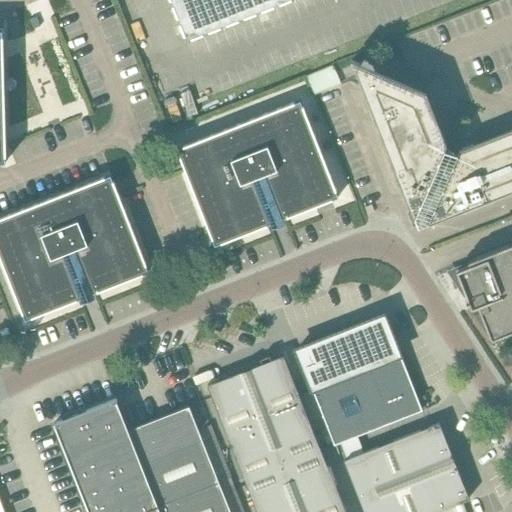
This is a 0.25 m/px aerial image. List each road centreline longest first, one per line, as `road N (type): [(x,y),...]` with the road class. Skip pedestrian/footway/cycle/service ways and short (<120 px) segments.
road 1 (unclassified): [(511,423),(412,268),(390,251),(359,247),(202,307)]
road 2 (unclassified): [(202,307),(79,0)]
road 3 (unclassified): [(341,13),(176,79),(146,0)]
road 4 (residential): [(0,385),(202,307)]
road 5 (unknown): [(511,99),(474,107),(449,89),(437,67),(452,51),(511,30)]
road 6 (unknown): [(390,251),(329,95)]
